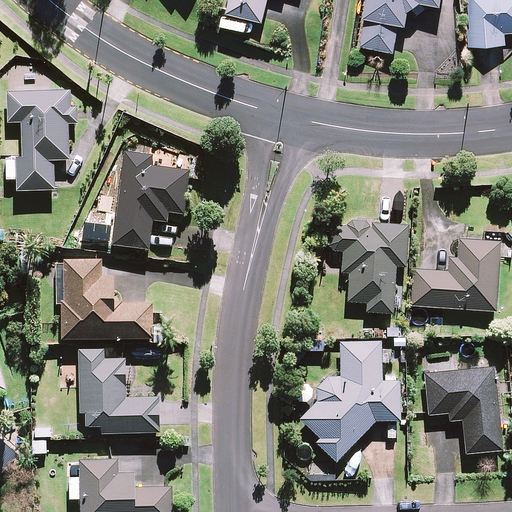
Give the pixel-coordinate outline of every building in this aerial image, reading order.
[(227,0),(225,11),(261,20),(266,0),(227,0)] [(440,0),(365,0),(359,43),(394,49),(398,22),(407,24),(410,7),(419,0),(440,3),(440,0)] [(511,0),(467,0),(471,45),(506,42),(506,37),(511,36),(511,0)] [(66,160),(70,91),(11,88),(9,122),(23,123),(21,157),(5,157),(4,178),(18,179),(17,189),(54,191),(55,160),(66,160)] [(162,157),(124,152),(114,251),(149,255),(152,231),(174,233),(175,220),(184,221),(189,168),(161,165),(162,157)] [(366,310),(392,311),(395,263),(405,263),(408,222),(372,220),(372,226),(370,226),(370,224),(366,219),(352,218),(347,223),(347,224),(335,223),(329,229),(329,242),(334,249),(342,250),(341,270),(349,270),(347,299),(367,300),(366,310)] [(495,310),(500,238),(459,236),(457,256),(449,255),(448,269),(413,267),(410,304),(495,310)] [(112,261),(64,260),(63,337),(154,338),(154,302),(112,302),(112,261)] [(380,345),(341,344),(340,378),(328,378),(314,392),(319,398),(300,417),(320,437),(315,442),(334,461),(375,419),(397,420),(398,381),(379,380),(380,345)] [(103,348),(81,349),(83,433),(158,431),(157,396),(125,397),(124,358),(103,359),(103,348)] [(499,450),(492,368),(426,373),(429,415),(446,414),(447,421),(462,420),(465,453),(499,450)] [(0,475),(22,452),(0,433),(0,475)] [(117,459),(80,459),(80,475),(69,475),(69,498),(82,498),(82,511),(171,511),(171,485),(147,485),(117,476),(117,459)]
